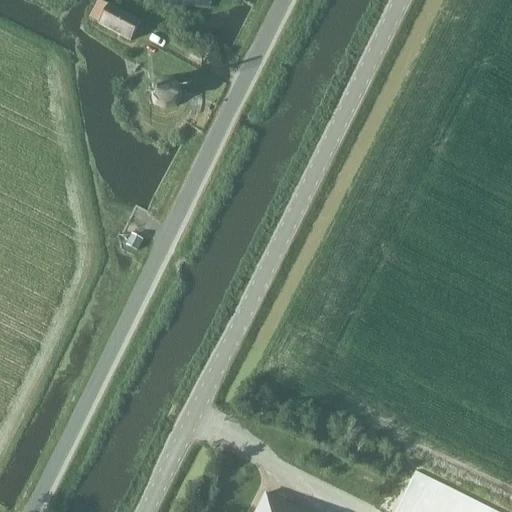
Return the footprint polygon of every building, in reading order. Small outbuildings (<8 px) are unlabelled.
[(138,21),(106,5),(96,0),(87,19),(96,24),(96,25),(128,41),(138,21)] [(176,84),(162,78),(153,84),(148,97),(151,105),(164,111),(174,108),(180,97),(176,84)] [(133,236),(128,247),(139,252),(145,241),(133,236)] [(501,511),(415,471),(395,511),(501,511)] [(300,511),(264,494),(255,511),(300,511)]
